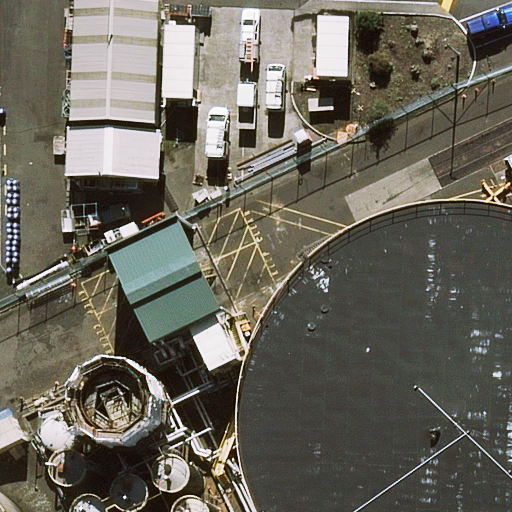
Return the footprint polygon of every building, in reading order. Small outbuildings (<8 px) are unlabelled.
[(177,0),(93,0),(90,142),(174,144),(177,0)] [(511,511),(511,180),(507,180),(484,182),(464,186),(441,193),(422,201),(401,212),(384,224),(367,240),(353,255),(339,273),(328,292),(318,313),(311,334),(308,356),(304,377),(304,399),(308,422),(311,443),(318,464),(329,484),(339,503),(346,511),(511,511)] [(262,369),(199,228),(129,259),(173,357),(210,341),(229,383),(262,369)] [(137,388),(129,391),(125,394),(121,398),(118,402),(115,408),(114,413),(113,418),(114,424),(115,430),(117,435),(120,439),(124,443),(129,446),(134,449),(139,450),(145,451),(150,450),(156,449),(161,447),(166,444),(170,440),(173,435),(175,430),(177,425),(177,419),(177,413),(175,408),(173,403),(170,398),(166,394),(161,391),(156,389),(151,387),(145,387),(140,387),(137,388)] [(0,511),(48,511),(46,507),(42,499),(36,490),(30,483),(23,476),(15,470),(7,465),(0,461),(0,511)]
